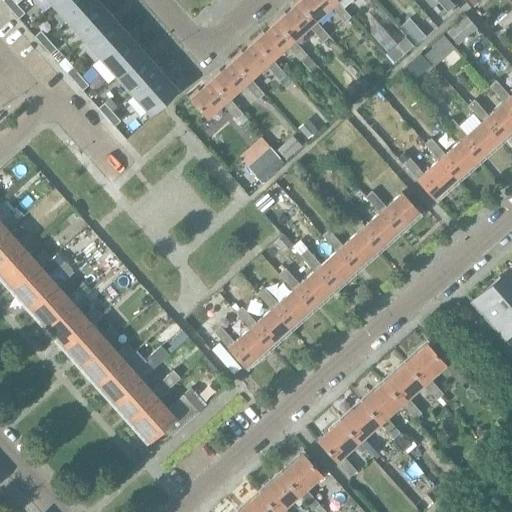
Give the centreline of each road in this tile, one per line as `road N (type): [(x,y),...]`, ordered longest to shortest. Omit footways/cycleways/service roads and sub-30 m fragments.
road 1 (residential): [(511,213),(181,511)]
road 2 (residential): [(181,511),(0,308)]
road 3 (residential): [(264,0),(202,54),(150,0)]
